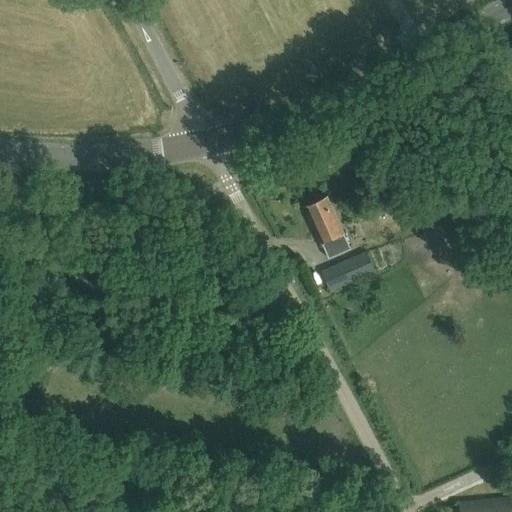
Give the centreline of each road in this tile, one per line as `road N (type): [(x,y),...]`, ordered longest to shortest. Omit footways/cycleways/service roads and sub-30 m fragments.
road 1 (unclassified): [(228,182),(407,511)]
road 2 (secondary): [(204,143),(380,76),(511,3)]
road 3 (secondary): [(204,143),(139,157),(0,153)]
road 4 (unclassified): [(204,143),(128,0)]
